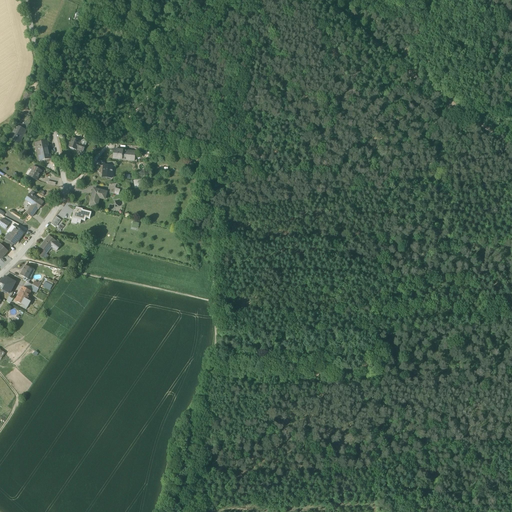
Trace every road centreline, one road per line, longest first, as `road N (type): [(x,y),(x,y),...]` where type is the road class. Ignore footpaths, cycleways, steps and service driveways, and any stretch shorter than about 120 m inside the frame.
road 1 (track): [(196,508),(198,411),(217,334),(217,184)]
road 2 (track): [(511,148),(327,0)]
road 3 (track): [(19,255),(216,308)]
road 4 (track): [(106,145),(230,0)]
road 5 (track): [(264,0),(217,184)]
road 6 (track): [(332,168),(404,158),(450,103)]
road 7 (unclassified): [(24,0),(51,123)]
